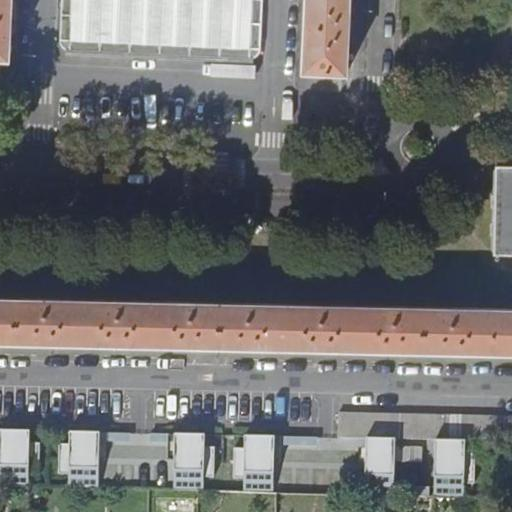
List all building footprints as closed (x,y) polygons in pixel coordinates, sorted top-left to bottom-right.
[(0,0),(0,81),(1,66),(0,66),(0,56),(10,57),(12,0),(0,0)] [(64,0),(62,48),(261,58),(264,0),(64,0)] [(307,0),(304,70),(346,72),(349,0),(307,0)] [(511,158),(493,158),(492,160),(496,160),(496,162),(493,253),(511,253),(511,158)] [(511,308),(270,303),(0,297),(0,340),(511,351),(511,308)] [(506,442),(511,441),(511,417),(338,413),(338,438),(367,439),(366,494),(394,495),(396,439),(436,440),(434,496),(465,497),(465,483),(476,483),(476,453),(466,453),(466,441),(506,442)] [(0,429),(0,439),(0,484),(28,485),(28,473),(39,474),(39,444),(29,443),(29,430),(0,429)] [(70,488),(99,488),(99,433),(70,433),(70,444),(60,444),(59,474),(70,474),(70,488)] [(176,435),(174,489),(203,490),(204,477),(214,477),(215,448),(204,448),(205,435),(176,435)] [(243,491),(274,492),(275,437),(245,436),(244,449),(236,449),(235,478),(244,478),(243,491)]
